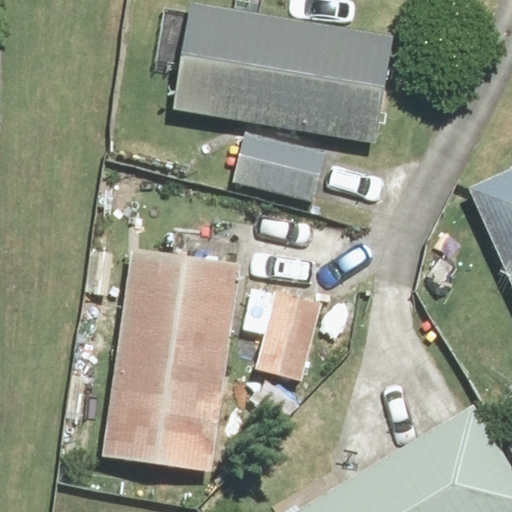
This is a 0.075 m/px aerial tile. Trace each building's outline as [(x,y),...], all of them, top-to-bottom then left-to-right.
[(191,2),(172,111),(377,146),(396,37),(191,2)] [(327,148),(248,128),(235,180),(313,200),(327,148)] [(511,170),(468,190),(511,289),(511,170)] [(211,476),(237,268),(128,254),(102,462),(211,476)] [(325,303),(277,288),(254,367),(302,381),(325,303)] [(511,511),(511,476),(471,408),(296,511),(511,511)]
